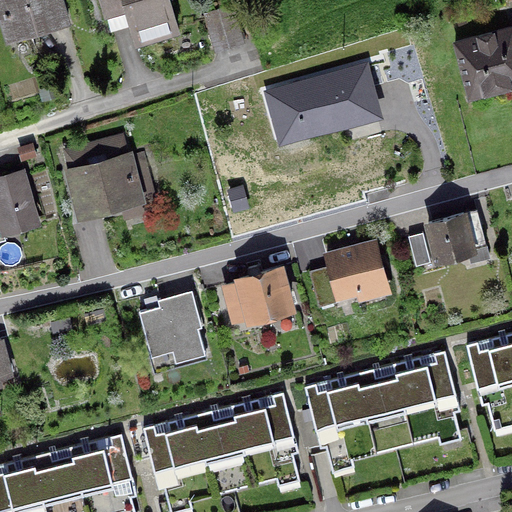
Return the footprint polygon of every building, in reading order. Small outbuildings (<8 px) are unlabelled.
[(0,0),(0,17),(7,41),(65,24),(58,0),(0,0)] [(100,0),(105,16),(106,16),(125,10),(134,41),(175,29),(165,0),(100,0)] [(214,52),(242,43),(230,6),(203,14),(214,52)] [(478,29),(508,21),(504,6),(474,14),(478,29)] [(491,83),(511,76),(511,37),(510,28),(454,43),(468,96),(493,90),(491,83)] [(301,134),(374,113),(362,69),(269,95),(278,127),(297,121),(301,134)] [(69,171),(80,213),(98,208),(99,213),(120,207),(118,203),(136,198),(131,181),(146,177),(139,153),(125,157),(120,137),(98,143),(103,162),(69,171)] [(0,226),(1,229),(35,220),(21,171),(0,176),(0,226)] [(247,203),(241,185),(226,190),(232,208),(247,203)] [(484,245),(477,218),(464,222),(462,213),(426,223),(436,259),(471,250),(471,248),(484,245)] [(428,261),(421,232),(406,236),(414,265),(428,261)] [(373,242),(359,246),(325,255),(335,296),(358,290),(384,283),(373,242)] [(289,306),(279,267),(257,273),(255,266),(246,268),(248,276),(237,278),(237,280),(222,284),(232,320),(247,316),(247,318),(250,317),(251,323),(269,319),(267,312),(289,306)] [(204,355),(196,326),(196,325),(182,329),(174,301),(160,305),(158,299),(156,299),(157,306),(137,311),(153,368),(204,355)] [(511,332),(465,344),(480,404),(485,402),(491,422),(511,416),(511,332)] [(0,377),(9,375),(0,342),(0,377)] [(453,411),(458,410),(443,350),(303,386),(318,446),(324,444),(329,464),(458,431),(453,411)] [(291,453),(297,451),(281,392),(141,427),(156,487),(162,486),(167,506),(296,472),(291,453)] [(133,511),(129,494),(135,493),(119,433),(0,463),(0,511),(133,511)]
